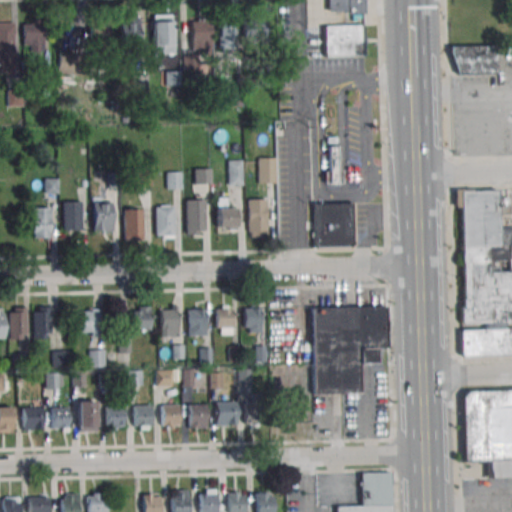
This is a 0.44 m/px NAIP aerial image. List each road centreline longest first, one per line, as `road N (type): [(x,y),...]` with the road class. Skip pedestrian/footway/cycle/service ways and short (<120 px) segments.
road 1 (residential): [(0,464),(423,453)]
road 2 (residential): [(0,275),(418,267)]
road 3 (secondary): [(424,511),(418,267)]
road 4 (secondary): [(418,267),(411,82)]
